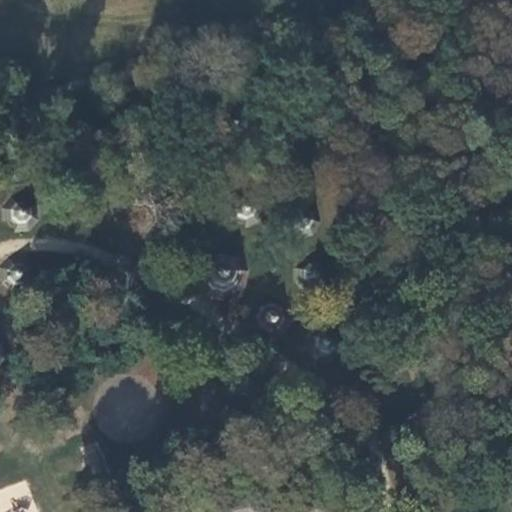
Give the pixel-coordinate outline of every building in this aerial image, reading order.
[(235,224),(250,228),(263,220),(267,205),(260,191),(245,187),(231,195),(227,210),(235,224)] [(7,223),(19,231),(33,229),(41,217),(39,203),(27,195),(13,197),(5,209),(7,223)] [(291,233),(304,238),(318,233),(324,220),(319,207),(305,201),(292,206),(286,219),(291,233)] [(208,294),(227,300),(245,291),(252,271),(242,253),(222,247),(204,256),(198,276),(208,294)] [(300,283),(312,292),(327,290),(336,278),(334,263),(322,254),(307,256),(298,268),(300,283)] [(3,284),(15,293),(30,291),(39,280),(37,265),(25,256),(11,258),(2,269),(3,284)] [(256,332),(271,339),(287,334),(295,320),(290,304),(275,296),(259,301),(251,316),(256,332)] [(319,359),(333,360),(344,351),(346,337),(336,325),(322,324),(311,333),(309,347),(319,359)] [(0,378),(4,378),(15,360),(9,340),(0,335),(0,378)] [(295,511),(296,511),(332,511),(333,499),(324,487),(308,486),(296,495),(295,511)] [(270,511),(272,507),(264,495),(249,491),(236,499),(232,511),(270,511)] [(387,511),(388,511),(379,499),(364,497),(351,506),(350,511),(387,511)]
